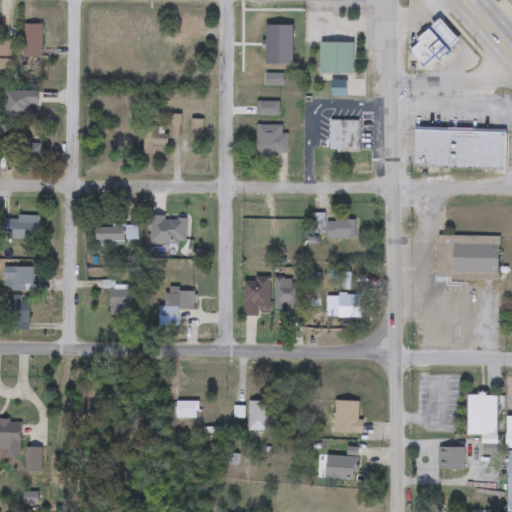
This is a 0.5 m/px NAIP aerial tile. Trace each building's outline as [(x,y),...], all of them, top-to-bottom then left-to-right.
[(251,19),(270,19),(270,45),(251,45),(251,19)] [(440,63),(434,57),(424,66),(408,50),(439,20),(461,42),(440,63)] [(42,58),(24,58),(24,25),(42,25),(42,58)] [(0,41),(11,41),(11,69),(0,69),(0,41)] [(353,44),(353,75),(320,75),(320,44),(353,44)] [(284,75),(284,86),(265,86),(265,75),(284,75)] [(345,83),(345,97),(333,97),(333,83),(345,83)] [(29,116),(4,116),(4,91),(38,91),(38,106),(29,106),(29,116)] [(279,102),(279,116),(256,116),(256,102),(279,102)] [(358,121),(358,152),(330,152),(330,121),(358,121)] [(257,155),(257,126),(282,126),(282,135),(288,135),(288,155),(257,155)] [(166,154),(142,154),(142,127),(166,127),(166,154)] [(414,169),(414,130),(506,131),(506,170),(414,169)] [(5,137),(43,138),(42,163),(5,162),(5,137)] [(40,216),(40,240),(9,240),(9,216),(40,216)] [(147,246),(147,219),(186,219),(186,236),(166,236),(166,246),(147,246)] [(298,220),(298,238),(267,238),(267,225),(279,225),(279,220),(298,220)] [(327,221),(356,221),(356,239),(327,239),(327,221)] [(137,240),(124,240),(124,244),(95,244),(95,226),(137,226),(137,240)] [(499,237),(499,276),(437,275),(437,236),(499,237)] [(32,267),(32,290),(3,290),(3,267),(32,267)] [(243,315),(243,278),(270,278),(270,315),(243,315)] [(284,317),(284,313),(274,313),(274,280),(300,280),(300,317),(284,317)] [(131,317),(110,317),(110,288),(102,288),(102,283),(131,283),(131,317)] [(196,311),(178,312),(178,326),(161,327),(160,292),(195,291),(196,311)] [(7,322),(7,298),(29,298),(29,322),(7,322)] [(466,435),(466,396),(498,396),(498,435),(466,435)] [(198,402),(198,418),(175,418),(175,402),(198,402)] [(268,402),(268,431),(249,431),(249,402),(268,402)] [(339,435),(339,402),(359,402),(359,421),(363,421),(363,435),(339,435)] [(7,457),(7,450),(0,450),(0,420),(20,420),(21,456),(7,457)] [(364,487),(347,487),(347,465),(341,465),(341,456),(347,456),(347,447),(369,447),(369,457),(376,457),(376,464),(364,464),(364,487)] [(463,470),(438,470),(438,448),(463,448),(463,470)]
